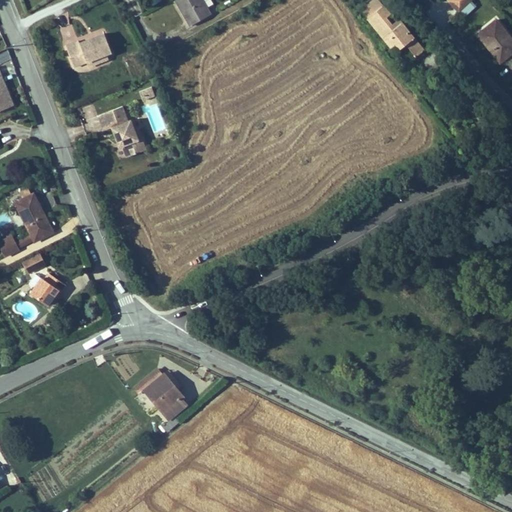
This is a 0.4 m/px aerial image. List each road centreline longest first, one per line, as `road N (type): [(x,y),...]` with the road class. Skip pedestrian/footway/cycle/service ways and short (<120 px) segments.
road 1 (tertiary): [(511,142),(195,307),(163,334)]
road 2 (tertiary): [(163,334),(511,501)]
road 3 (residential): [(135,332),(18,25)]
road 4 (tertiary): [(135,332),(83,344),(0,387)]
